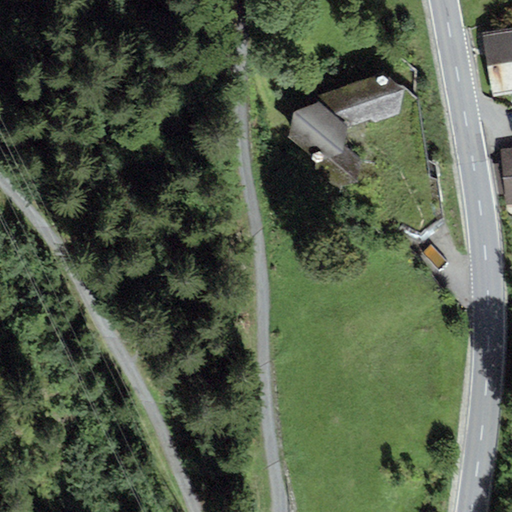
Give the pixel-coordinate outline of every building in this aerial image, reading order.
[(511,28),(481,33),(492,97),(511,94),(511,28)] [(383,75),(313,97),(318,102),(293,112),(288,137),(316,162),(315,166),(340,187),(358,176),(359,159),(343,146),(348,126),(370,120),(373,123),(391,117),(398,115),(404,90),(383,75)] [(416,100),(404,90),(398,115),(391,117),(415,226),(429,229),(439,220),(416,100)] [(511,148),(500,149),(502,163),(504,194),(505,205),(511,204),(511,148)] [(495,195),(504,194),(502,163),(491,164),(495,195)]
